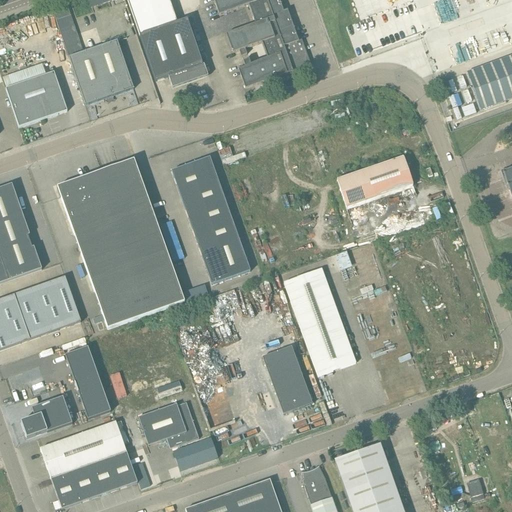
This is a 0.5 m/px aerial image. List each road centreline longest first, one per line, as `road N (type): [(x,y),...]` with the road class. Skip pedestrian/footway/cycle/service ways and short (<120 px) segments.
road 1 (residential): [(511,343),(423,98),(399,77),(352,79),(224,121),(135,120),(0,168)]
road 2 (unknown): [(0,104),(149,503)]
road 3 (residential): [(126,511),(511,373)]
